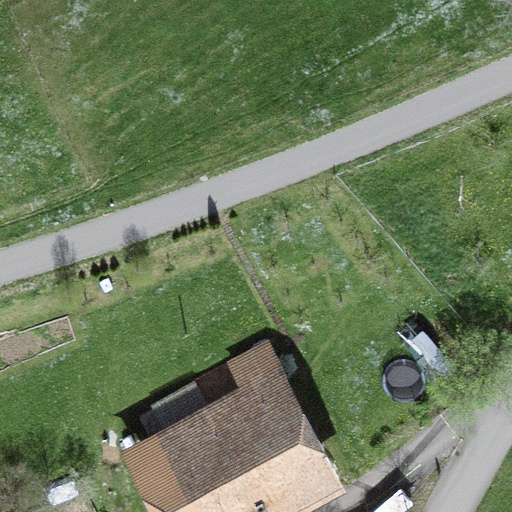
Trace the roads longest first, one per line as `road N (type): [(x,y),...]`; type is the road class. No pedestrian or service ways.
road 1 (unclassified): [(0,266),(320,155),(511,73)]
road 2 (unknown): [(511,369),(315,459),(226,511)]
